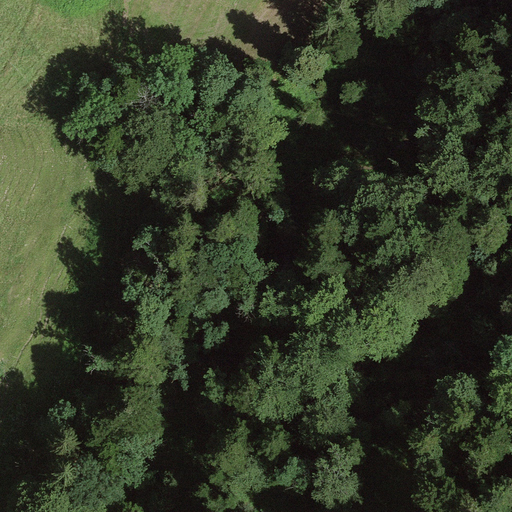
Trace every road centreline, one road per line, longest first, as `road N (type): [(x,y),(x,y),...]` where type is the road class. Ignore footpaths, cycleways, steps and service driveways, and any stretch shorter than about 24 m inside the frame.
road 1 (track): [(236,511),(347,380),(444,347),(458,333),(493,249),(511,230)]
road 2 (track): [(468,301),(483,345),(478,368),(347,511)]
